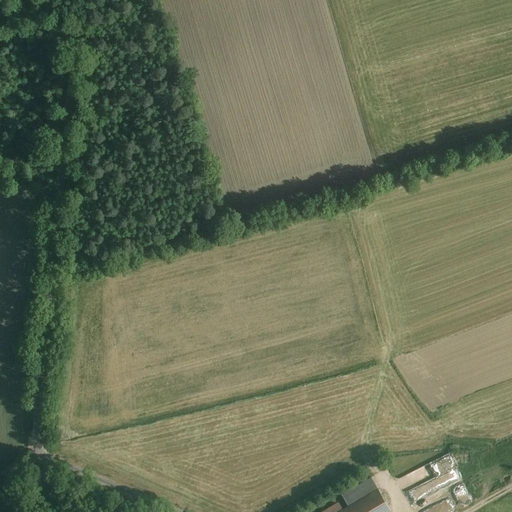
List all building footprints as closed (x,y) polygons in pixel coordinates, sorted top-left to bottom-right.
[(452,453),(398,476),(404,491),(436,477),(439,486),(462,476),(452,453)] [(0,470),(0,475),(3,480),(21,468),(16,460),(0,470)] [(341,493),(348,505),(377,487),(370,476),(341,493)] [(340,509),(335,511),(387,511),(390,510),(377,487),(348,505),(340,509)] [(325,510),(325,511),(335,511),(340,509),(336,503),(325,510)]
